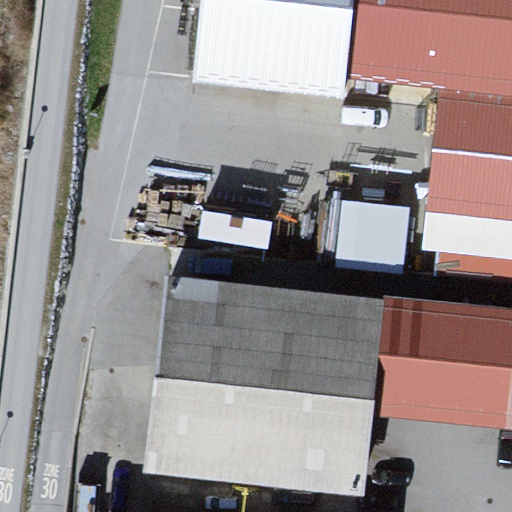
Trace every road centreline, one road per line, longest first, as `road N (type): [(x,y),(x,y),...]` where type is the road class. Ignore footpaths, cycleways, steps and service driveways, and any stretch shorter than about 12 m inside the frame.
road 1 (residential): [(138,0),(39,511)]
road 2 (residential): [(69,0),(15,511)]
